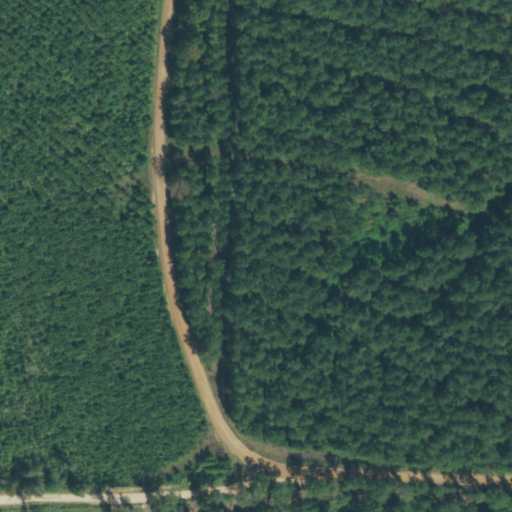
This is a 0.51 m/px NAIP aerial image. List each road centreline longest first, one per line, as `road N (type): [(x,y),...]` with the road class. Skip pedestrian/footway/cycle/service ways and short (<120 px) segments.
road 1 (residential): [(294,476),(237,449),(175,312),(158,241),(151,123),(164,0)]
road 2 (residential): [(511,479),(294,476),(0,506)]
